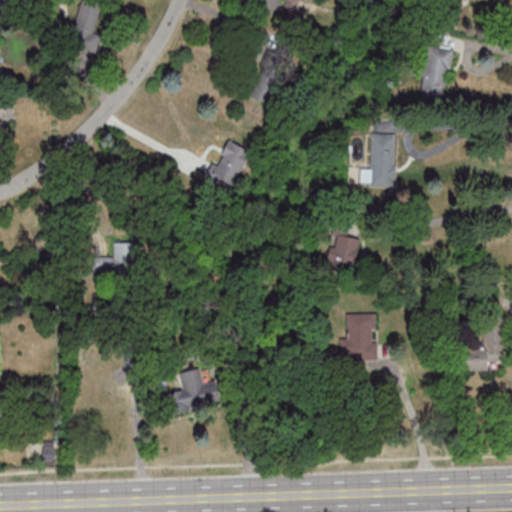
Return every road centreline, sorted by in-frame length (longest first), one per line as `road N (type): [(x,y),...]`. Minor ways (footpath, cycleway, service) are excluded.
road 1 (secondary): [(511,487),(0,504)]
road 2 (residential): [(0,191),(27,180),(121,95),(179,0)]
